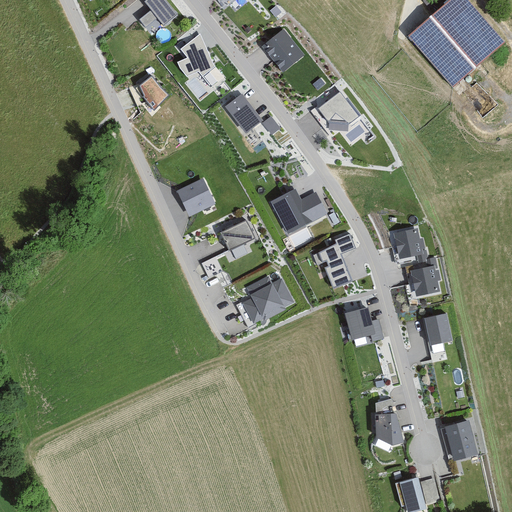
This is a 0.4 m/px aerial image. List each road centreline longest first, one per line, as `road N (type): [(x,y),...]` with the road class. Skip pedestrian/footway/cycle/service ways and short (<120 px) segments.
road 1 (residential): [(192,0),(290,121),(358,222),(385,289),(427,448)]
road 2 (residential): [(69,0),(223,330)]
